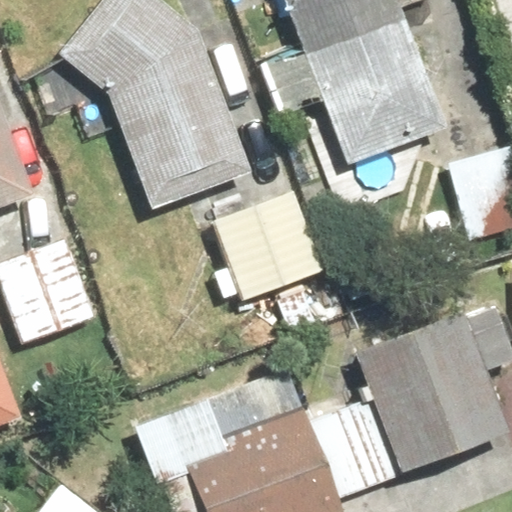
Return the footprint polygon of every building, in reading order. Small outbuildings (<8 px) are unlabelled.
[(88,0),(43,59),(95,98),(135,212),(235,177),(184,34),(139,0),(88,0)] [(384,0),(268,0),(329,169),(432,132),(384,0)] [(511,38),(494,42),(511,117),(511,38)] [(0,205),(18,199),(0,150),(0,205)] [(494,150),(436,160),(446,220),(504,210),(494,150)] [(280,193),(198,219),(224,300),(306,274),(280,193)] [(54,240),(0,260),(0,326),(7,344),(83,315),(54,240)] [(511,270),(506,270),(500,340),(511,340),(511,270)] [(452,316),(339,356),(385,484),(498,443),(452,316)] [(324,511),(289,416),(168,460),(187,511),(324,511)]
